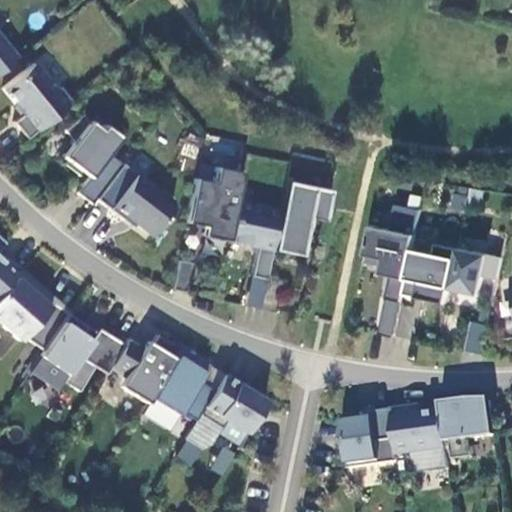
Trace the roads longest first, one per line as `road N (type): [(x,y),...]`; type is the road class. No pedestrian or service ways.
road 1 (residential): [(0,188),(67,247),(141,295),(311,365)]
road 2 (residential): [(311,365),(415,380),(511,378)]
road 3 (residential): [(311,365),(281,511)]
